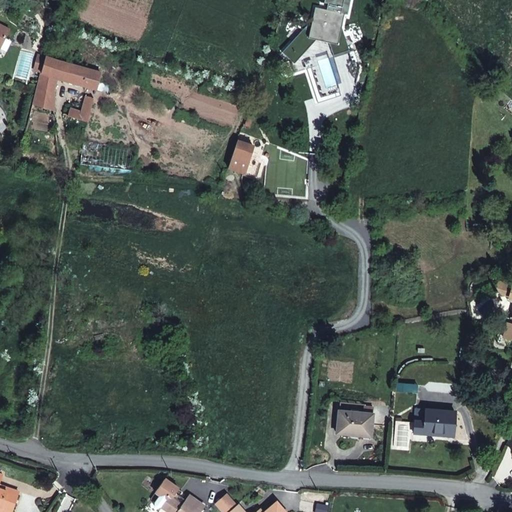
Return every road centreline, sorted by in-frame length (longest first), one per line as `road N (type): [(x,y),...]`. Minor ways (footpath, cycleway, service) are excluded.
road 1 (residential): [(53,460),(475,495)]
road 2 (unknown): [(67,226),(32,457)]
road 3 (unknown): [(305,205),(303,127),(337,93),(333,55)]
